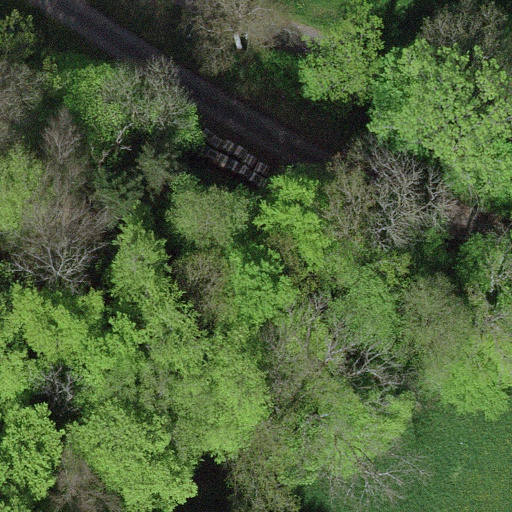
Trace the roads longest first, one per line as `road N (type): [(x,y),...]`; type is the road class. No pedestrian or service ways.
road 1 (residential): [(47,0),(206,115),(397,210),(511,237)]
road 2 (track): [(511,68),(383,60),(212,0)]
